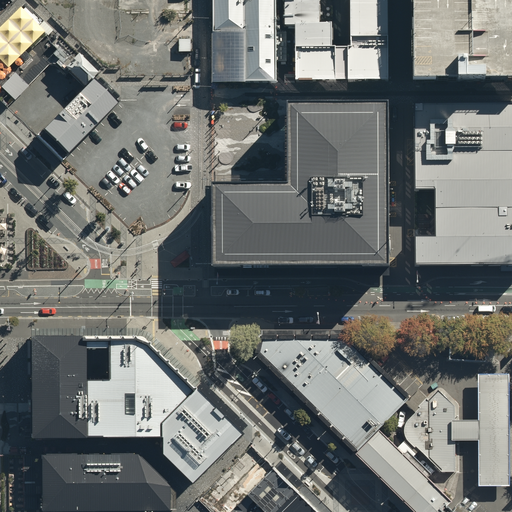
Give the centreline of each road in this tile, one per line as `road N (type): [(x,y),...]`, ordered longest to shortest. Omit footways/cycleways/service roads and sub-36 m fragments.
road 1 (residential): [(219,306),(219,358),(374,511)]
road 2 (residential): [(202,93),(203,295),(219,306)]
road 3 (residential): [(396,93),(397,305)]
road 4 (residential): [(101,307),(96,246),(0,148)]
road 5 (residential): [(202,93),(396,93)]
road 6 (secondary): [(219,306),(397,305)]
